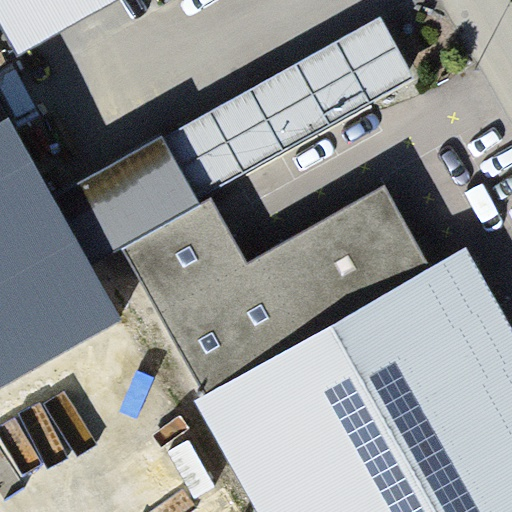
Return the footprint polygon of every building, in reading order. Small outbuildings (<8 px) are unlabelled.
[(83,0),(0,0),(0,22),(10,41),(83,0)] [(160,138),(195,200),(415,79),(381,17),(160,138)] [(160,138),(51,199),(90,268),(124,249),(199,207),(195,200),(160,138)] [(0,173),(0,387),(121,320),(90,268),(51,199),(29,157),(0,173)] [(124,249),(209,399),(430,274),(434,272),(385,185),(248,262),(212,199),(199,207),(124,249)] [(511,511),(511,422),(430,274),(209,399),(271,511),(511,511)]
